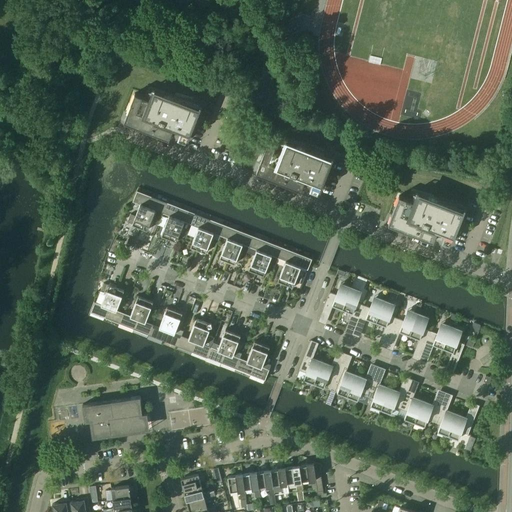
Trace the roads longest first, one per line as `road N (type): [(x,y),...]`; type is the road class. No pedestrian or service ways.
road 1 (unclassified): [(343,218),(117,130)]
road 2 (residential): [(301,325),(125,257)]
road 3 (residential): [(474,390),(301,325)]
road 4 (residential): [(162,457),(283,440),(338,461)]
road 5 (unclassified): [(511,283),(343,218)]
road 6 (residential): [(34,511),(50,473),(162,457)]
